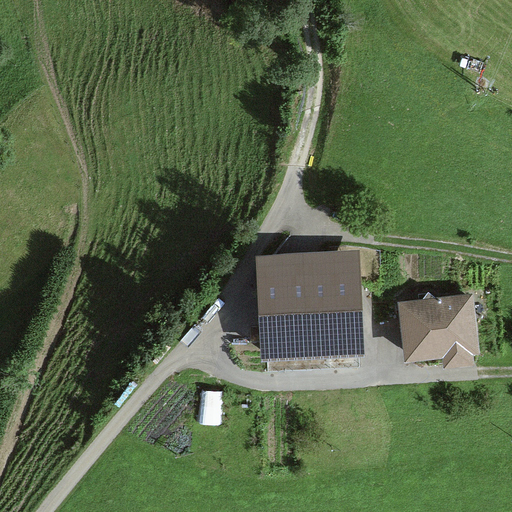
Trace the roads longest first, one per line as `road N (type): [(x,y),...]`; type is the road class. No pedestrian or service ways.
road 1 (track): [(272,222),(511,256)]
road 2 (track): [(290,183),(313,96),(307,0)]
